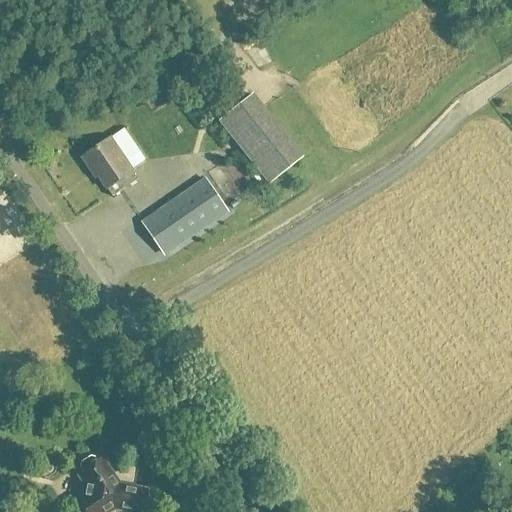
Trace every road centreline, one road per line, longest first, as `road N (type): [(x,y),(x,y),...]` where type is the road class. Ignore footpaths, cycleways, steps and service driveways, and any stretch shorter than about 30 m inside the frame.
road 1 (unclassified): [(115,315),(389,146),(511,47)]
road 2 (unclassified): [(245,511),(115,315)]
road 3 (unclassified): [(115,315),(0,141)]
